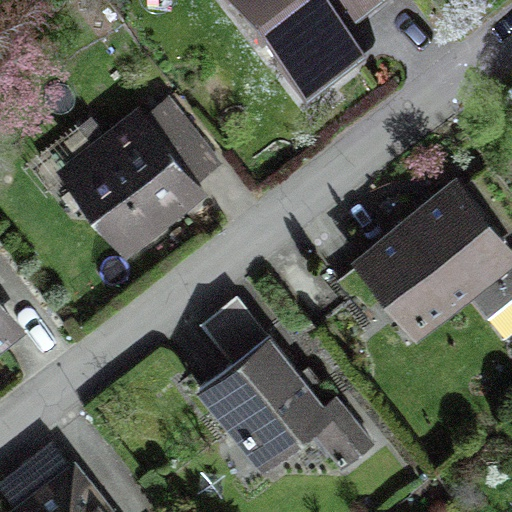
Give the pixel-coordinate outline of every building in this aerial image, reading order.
[(393,12),(384,0),(238,0),(276,49),(264,58),(308,115),(367,71),(348,46),(393,12)] [(209,203),(136,114),(61,176),(134,265),(209,203)] [(511,271),(511,248),(456,177),(349,262),(416,347),(511,271)] [(0,362),(28,342),(0,303),(0,362)] [(335,421),(275,343),(206,395),(266,474),(335,421)] [(114,511),(82,469),(24,511),(114,511)]
